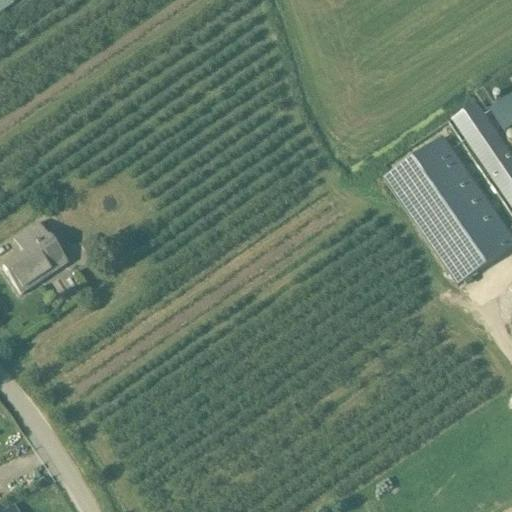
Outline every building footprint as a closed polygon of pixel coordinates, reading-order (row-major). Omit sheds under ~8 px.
[(6,0),(0,0),(0,14),(11,6),(6,0)] [(511,94),(490,110),(510,138),(511,136),(511,94)] [(453,120),(511,207),(511,159),(475,105),(453,120)] [(389,175),(384,179),(458,286),(463,283),(466,286),(472,281),(470,278),(511,248),(511,240),(442,139),(389,175)] [(21,255),(0,269),(20,298),(67,266),(38,224),(12,242),(21,255)]
